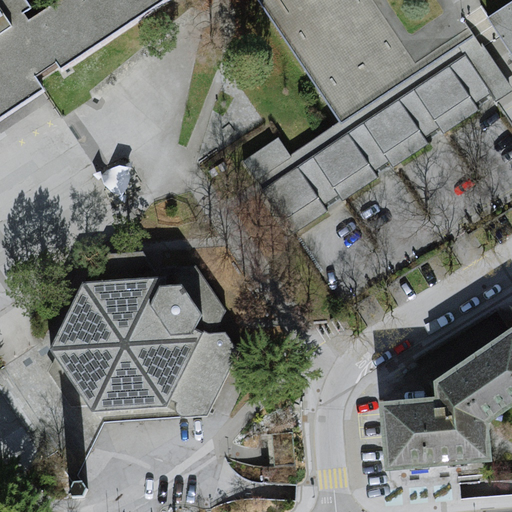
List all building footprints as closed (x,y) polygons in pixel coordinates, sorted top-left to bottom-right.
[(0,127),(51,93),(41,79),(62,65),(68,74),(179,0),(73,0),(46,18),(34,0),(1,0),(0,1),(0,127)] [(239,163),(287,236),(508,90),(472,37),(418,73),(369,0),(252,0),(337,127),(288,160),(274,140),(239,163)] [(511,5),(492,19),(511,47),(511,5)] [(83,284),(52,352),(73,385),(91,413),(167,408),(202,332),(197,324),(201,314),(182,284),(170,284),(165,277),(83,284)] [(511,331),(436,383),(438,399),(486,421),(511,403),(511,331)] [(489,458),(486,421),(438,399),(381,406),(389,467),(489,458)]
